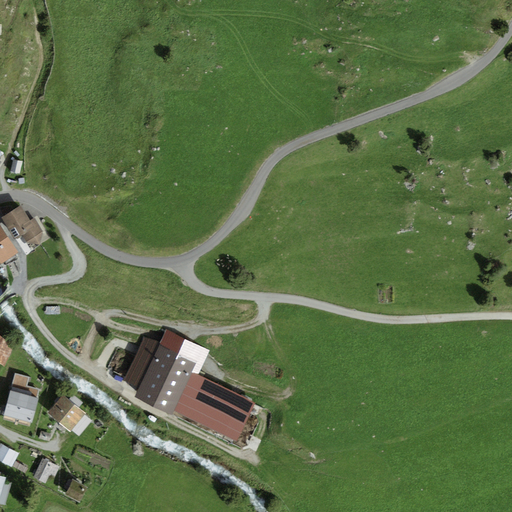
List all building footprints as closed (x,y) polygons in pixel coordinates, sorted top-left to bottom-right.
[(35,218),(29,222),(20,207),(2,217),(15,239),(23,235),(31,249),(47,239),(35,218)] [(0,225),(0,262),(1,265),(18,254),(0,225)] [(160,342),(158,346),(196,364),(193,372),(199,375),(210,351),(166,330),(160,342)] [(15,343),(0,331),(0,364),(4,367),(15,343)] [(158,346),(160,342),(144,338),(124,381),(137,391),(158,346)] [(196,364),(158,346),(137,391),(134,397),(172,415),(174,411),(193,372),(196,364)] [(255,403),(199,375),(193,372),(174,411),(236,442),(255,403)] [(14,374),(10,391),(37,398),(39,390),(26,387),(29,378),(14,374)] [(37,398),(10,391),(4,415),(33,423),(39,398),(37,398)] [(62,395),(47,413),(71,432),(86,413),(62,395)] [(0,461),(12,468),(19,454),(0,444),(0,443),(0,461)] [(43,459),(33,477),(46,483),(50,475),(55,477),(60,467),(55,465),(43,459)] [(89,488),(73,480),(65,495),(81,503),(89,488)]
